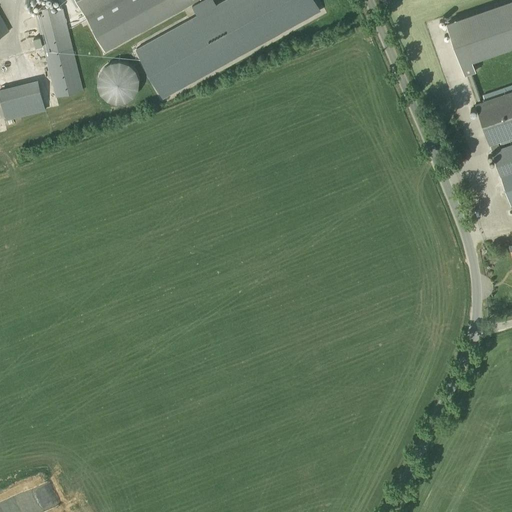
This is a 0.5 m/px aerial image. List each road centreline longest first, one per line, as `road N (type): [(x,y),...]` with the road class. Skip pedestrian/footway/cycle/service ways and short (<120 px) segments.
road 1 (unclassified): [(474,329),(464,234),(367,0)]
road 2 (unclassified): [(387,511),(474,329)]
